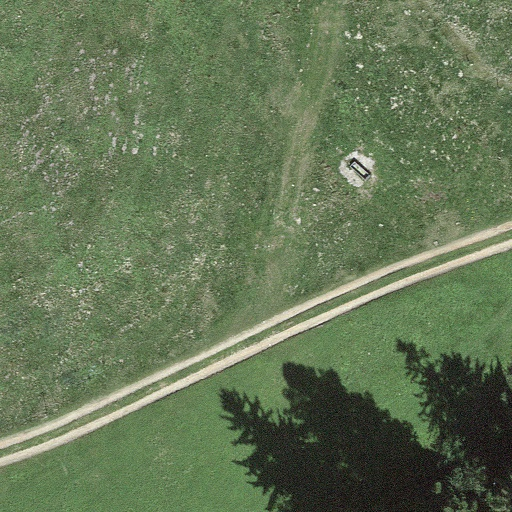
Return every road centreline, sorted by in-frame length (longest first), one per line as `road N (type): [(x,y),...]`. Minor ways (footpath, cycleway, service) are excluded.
road 1 (track): [(511,234),(336,301),(0,454)]
road 2 (track): [(323,0),(300,135),(235,348)]
